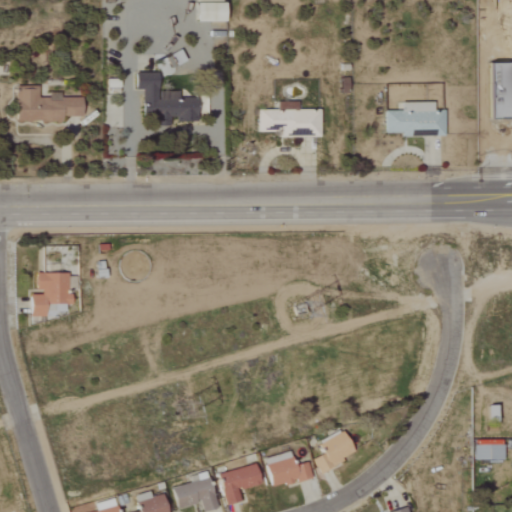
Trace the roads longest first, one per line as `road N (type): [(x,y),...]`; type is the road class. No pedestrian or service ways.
road 1 (secondary): [(0,207),(511,203)]
road 2 (residential): [(319,511),(365,489),(417,432),(445,364),(451,300),(440,261)]
road 3 (residential): [(0,356),(52,511)]
